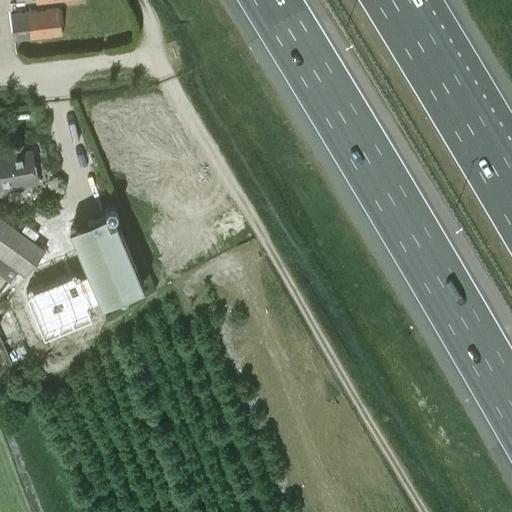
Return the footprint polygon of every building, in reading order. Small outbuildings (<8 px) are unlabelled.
[(59,9),(11,15),(14,39),(62,34),(59,9)] [(0,189),(38,182),(32,151),(0,156),(0,189)] [(71,227),(101,300),(141,284),(112,211),(71,227)] [(44,248),(0,215),(0,272),(17,285),(44,248)] [(0,337),(0,375),(1,378),(18,377),(0,337)]
